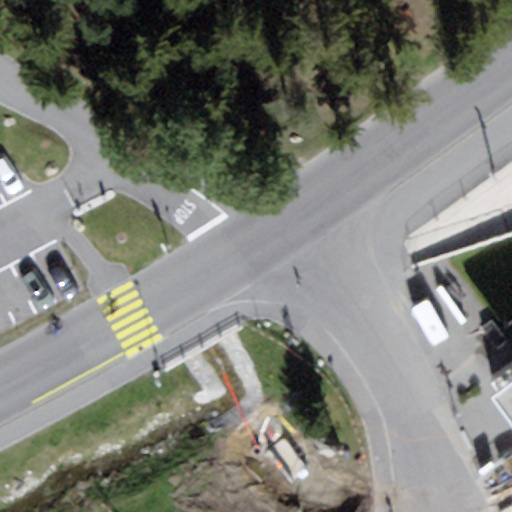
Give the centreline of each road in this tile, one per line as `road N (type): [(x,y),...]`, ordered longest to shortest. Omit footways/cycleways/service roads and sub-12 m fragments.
road 1 (residential): [(278,240),(234,175),(0,66)]
road 2 (residential): [(323,215),(426,439),(445,511)]
road 3 (residential): [(0,391),(278,240)]
road 4 (residential): [(323,215),(511,68)]
